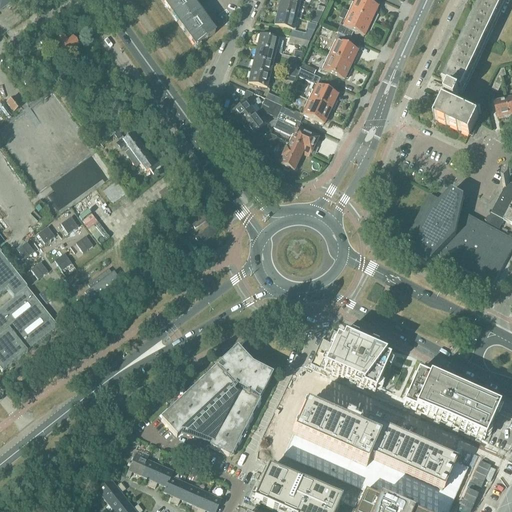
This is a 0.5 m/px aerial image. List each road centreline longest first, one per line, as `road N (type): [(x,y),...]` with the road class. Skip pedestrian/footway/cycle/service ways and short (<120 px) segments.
road 1 (primary): [(273,289),(298,299),(333,296),(479,373)]
road 2 (unclassified): [(81,0),(194,160),(209,150)]
road 3 (primary): [(209,150),(102,0)]
road 4 (secondary): [(144,355),(0,465)]
road 5 (primary): [(491,328),(342,253)]
road 6 (secondary): [(256,261),(144,355)]
road 7 (secondary): [(144,355),(273,289)]
road 8 (residential): [(384,114),(398,117),(455,0)]
road 9 (tertiary): [(333,224),(384,114)]
